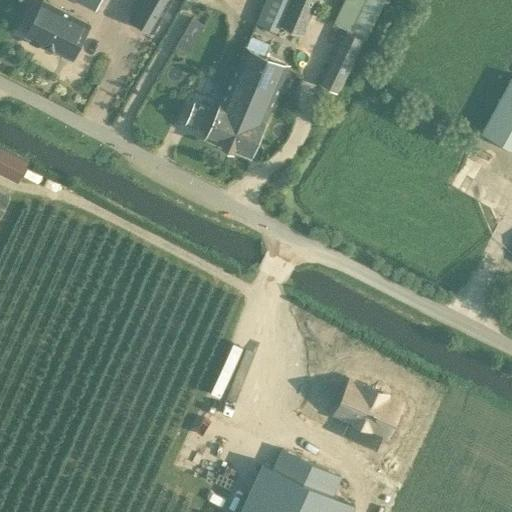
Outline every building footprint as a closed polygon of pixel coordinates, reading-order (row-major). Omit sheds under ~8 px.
[(72,58),(89,23),(43,0),(26,35),(29,36),(30,42),(37,45),(42,43),(72,58)] [(140,0),(130,18),(153,31),(171,0),(140,0)] [(266,0),(257,22),(299,40),(317,0),(266,0)] [(344,0),(333,23),(323,45),(335,50),(321,82),(338,89),(352,58),(354,59),(364,37),(366,38),(384,0),(344,0)] [(200,34),(205,25),(192,17),(187,26),(200,34)] [(195,102),(187,122),(209,131),(207,136),(223,143),(222,144),(234,149),(234,148),(250,155),(289,65),(245,46),(217,112),(195,102)] [(511,147),(511,74),(506,71),(476,130),(511,147)] [(488,139),(484,148),(506,158),(510,149),(488,139)] [(0,170),(19,179),(28,161),(0,147),(0,170)] [(0,216),(10,196),(0,191),(0,216)] [(369,384),(367,387),(354,381),(339,414),(385,435),(388,428),(393,430),(402,412),(396,410),(400,402),(387,396),(389,393),(369,384)] [(239,511),(350,511),(354,504),(333,494),(341,476),(283,449),(274,467),(263,462),(239,511)]
